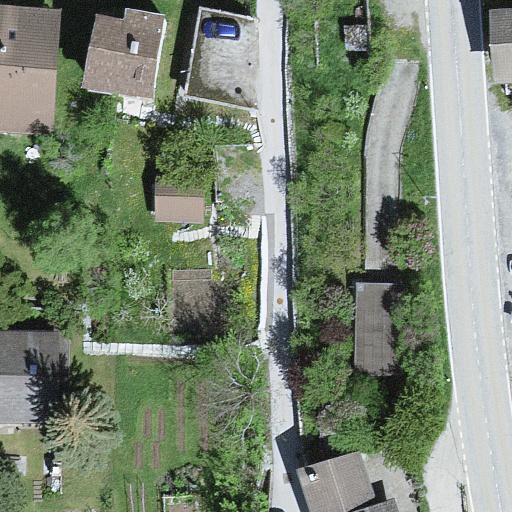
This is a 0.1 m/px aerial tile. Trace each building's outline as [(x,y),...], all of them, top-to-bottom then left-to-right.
[(62,19),(0,16),(0,135),(56,138),(62,19)] [(511,20),(493,21),(496,91),(511,90),(511,20)] [(164,39),(95,21),(79,88),(148,106),(164,39)] [(400,376),(401,290),(363,289),(361,376),(400,376)] [(65,346),(0,347),(0,436),(66,435),(65,346)] [(387,511),(369,456),(301,471),(315,511),(387,511)]
